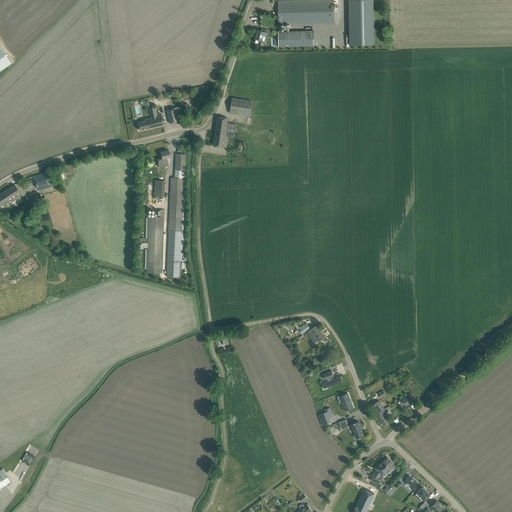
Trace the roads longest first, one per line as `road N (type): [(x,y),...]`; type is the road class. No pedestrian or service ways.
road 1 (unclassified): [(0,186),(56,158),(203,130),(256,0)]
road 2 (residential): [(209,329),(319,318),(351,367),(381,442)]
road 3 (unclassified): [(388,442),(511,335)]
